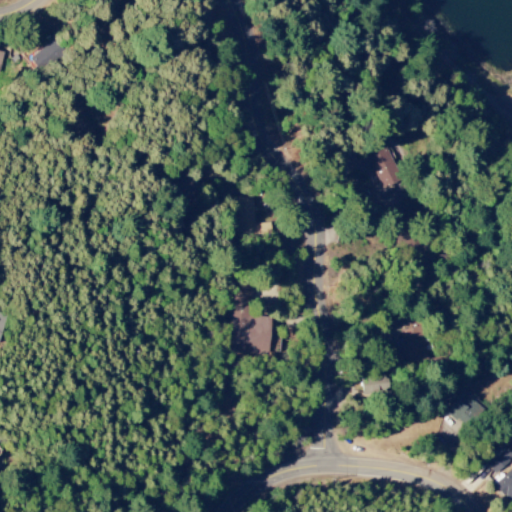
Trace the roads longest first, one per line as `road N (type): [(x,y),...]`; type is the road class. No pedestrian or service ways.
road 1 (residential): [(0,16),(45,0),(262,17),(274,143),(324,220),(331,463)]
road 2 (residential): [(484,511),(442,481),(389,465),(331,463),(279,476),(234,511)]
